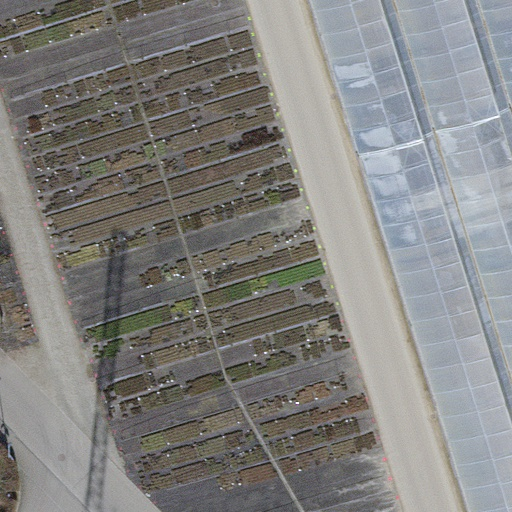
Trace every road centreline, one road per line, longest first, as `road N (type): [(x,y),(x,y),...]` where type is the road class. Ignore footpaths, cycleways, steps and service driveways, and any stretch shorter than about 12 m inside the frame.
road 1 (track): [(278,0),(439,511)]
road 2 (track): [(91,479),(80,400),(0,144)]
road 3 (unclassified): [(91,479),(0,384)]
